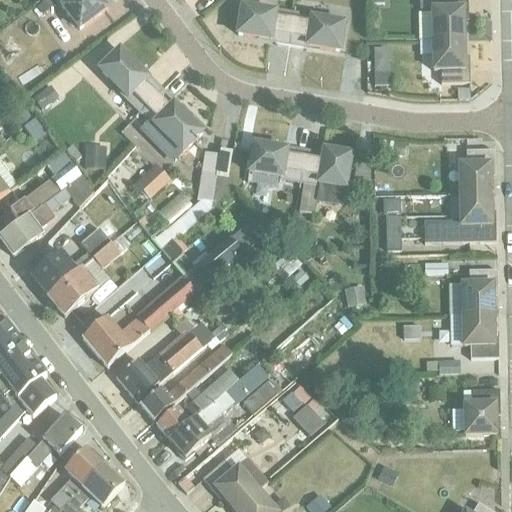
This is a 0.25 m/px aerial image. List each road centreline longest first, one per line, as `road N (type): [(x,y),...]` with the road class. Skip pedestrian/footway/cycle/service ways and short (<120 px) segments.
road 1 (residential): [(154,0),(220,85),(401,117),(511,117)]
road 2 (residential): [(165,505),(0,288)]
